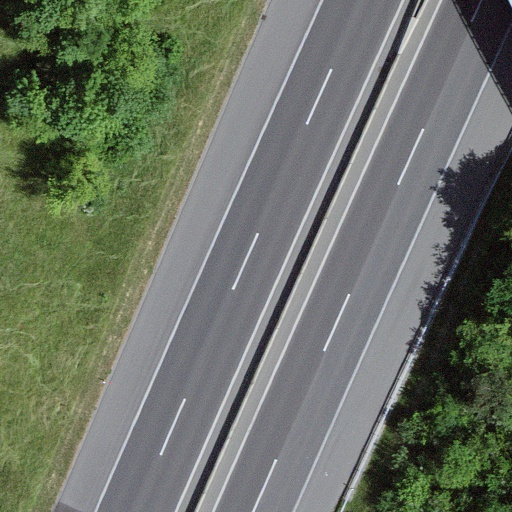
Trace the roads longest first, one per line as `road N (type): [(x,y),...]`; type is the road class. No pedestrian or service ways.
road 1 (motorway): [(253,511),(481,0)]
road 2 (motorway): [(363,0),(136,511)]
